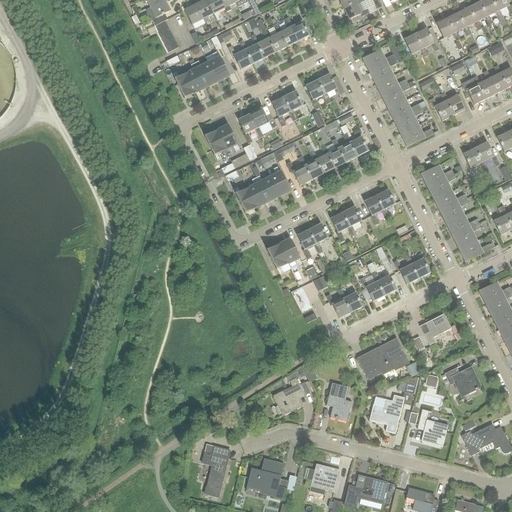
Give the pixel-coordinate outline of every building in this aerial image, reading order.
[(165,1),(163,0),(142,0),(144,4),(147,2),(150,9),(165,1)] [(214,15),(206,0),(196,6),(203,20),(205,23),(210,21),(208,17),(214,15)] [(224,9),(219,0),(206,0),(214,15),(217,21),(222,19),(218,12),(224,9)] [(235,4),(233,0),(219,0),(224,9),(226,13),(231,11),(229,7),(235,4)] [(242,0),(246,0),(255,15),(260,13),(255,3),(255,2),(254,0),(233,0),(235,4),(242,0)] [(339,0),(343,9),(356,3),(357,5),(361,3),(367,0),(339,0)] [(377,0),(371,0),(377,11),(382,8),(377,0)] [(480,3),(479,3),(487,18),(489,17),(495,14),(499,21),(503,19),(499,11),(497,12),(491,0),(486,0),(480,3)] [(491,0),(497,12),(499,11),(506,8),(510,16),(511,14),(511,9),(510,6),(509,6),(505,0),(491,0)] [(168,20),(165,15),(170,12),(165,1),(150,9),(147,11),(152,21),(151,21),(154,27),(164,21),(165,22),(168,20)] [(361,3),(357,5),(356,3),(343,9),(349,20),(361,15),(362,17),(369,14),(367,10),(364,11),(361,3)] [(469,8),(476,23),(478,22),(485,19),(488,26),(492,24),(489,17),(487,18),(479,3),(479,4),(469,9),(469,8)] [(203,20),(196,6),(185,11),(192,26),(203,20)] [(458,14),(465,29),(467,28),(474,24),(478,32),(482,30),(478,22),(476,23),(469,8),(468,9),(458,14)] [(448,19),(447,19),(455,34),(456,33),(463,30),(467,37),(471,35),(467,28),(465,29),(458,14),(448,19)] [(304,26),(307,33),(312,30),(306,18),(302,20),(305,25),(304,26)] [(251,29),(257,26),(254,19),(248,22),(251,29)] [(284,21),(288,29),(290,28),(297,42),(309,36),(302,23),(292,27),(288,19),(284,21)] [(460,40),(456,33),(455,34),(447,19),(447,20),(437,25),(437,24),(436,25),(443,39),(443,40),(452,35),(456,42),(460,40)] [(261,32),(265,30),(260,20),(256,22),(261,32)] [(165,22),(164,21),(154,27),(157,32),(167,27),(165,22)] [(272,26),(277,35),(279,34),(286,48),(297,42),(290,28),(288,29),(281,33),(276,24),(272,26)] [(170,32),(167,27),(157,32),(160,37),(170,32)] [(415,35),(422,50),(424,49),(431,46),(435,53),(439,51),(435,43),(434,44),(433,44),(427,30),(426,29),(425,30),(416,35),(415,35)] [(261,32),(265,41),(268,40),(274,54),(286,48),(279,34),(277,35),(270,39),(265,30),(261,32)] [(173,38),(170,32),(160,37),(163,43),(173,38)] [(221,36),(224,42),(233,38),(230,32),(221,36)] [(201,43),(196,34),(191,36),(196,45),(201,43)] [(428,56),(424,49),(422,50),(415,35),(415,36),(405,41),(405,40),(404,41),(411,55),(420,51),(424,58),(428,56)] [(250,38),(254,47),(256,46),(263,59),(274,54),(268,40),(265,41),(258,44),(254,36),(250,38)] [(175,43),(173,38),(163,43),(165,48),(175,43)] [(215,52),(220,49),(214,38),(209,41),(215,52)] [(238,43),(243,52),(245,51),(252,65),(263,59),(256,46),(254,47),(247,50),(242,41),(238,43)] [(165,48),(168,54),(178,48),(175,43),(165,48)] [(501,43),(495,46),(499,53),(505,51),(501,43)] [(472,55),(479,51),(476,46),(470,49),(472,55)] [(198,47),(191,51),(193,56),(201,52),(198,47)] [(240,70),(240,71),(252,65),(245,51),(243,52),(235,56),(231,47),(227,49),(231,58),(233,57),(233,58),(234,57),(240,70)] [(369,73),(395,60),(393,56),(384,60),(381,52),(380,51),(362,61),(369,73)] [(215,61),(208,64),(217,83),(229,77),(229,76),(228,76),(219,59),(220,59),(220,58),(219,59),(216,53),(212,55),(215,61)] [(177,56),(167,61),(169,65),(179,60),(177,56)] [(443,69),(447,67),(443,59),(439,61),(443,69)] [(375,86),(393,77),(389,69),(397,64),(395,60),(369,73),(375,86)] [(198,62),(194,64),(206,88),(217,83),(208,64),(201,68),(198,62)] [(190,66),(193,71),(186,75),(195,93),(206,88),(194,64),(190,66)] [(461,64),(450,70),(454,77),(465,71),(461,64)] [(493,68),(497,76),(499,75),(506,90),(507,89),(511,86),(511,73),(510,70),(510,69),(501,74),(498,66),(493,68)] [(483,74),(486,81),(488,80),(496,95),(506,90),(499,75),(497,76),(491,79),(487,72),(483,74)] [(174,81),(175,81),(184,98),(183,99),(184,99),(195,93),(186,75),(179,78),(176,73),(172,75),(175,80),(174,81)] [(329,76),(317,82),(324,95),(322,97),(327,105),(331,103),(326,94),(336,89),(329,76)] [(375,86),(381,98),(408,85),(405,80),(397,85),(393,77),(375,86)] [(472,79),(476,87),(477,86),(485,101),(485,100),(495,95),(496,95),(488,80),(486,81),(480,84),(476,77),(472,79)] [(434,86),(431,80),(419,86),(422,92),(434,86)] [(315,100),(322,97),(324,95),(317,82),(305,88),(306,88),(312,101),(311,102),(315,111),(320,109),(315,100)] [(475,106),(475,105),(484,100),(485,101),(477,86),(476,87),(469,90),(465,83),(461,85),(465,92),(466,92),(467,92),(473,106),(474,106),(475,106)] [(381,98),(387,111),(405,101),(401,93),(410,89),(408,85),(381,98)] [(295,92),(283,98),(290,112),(288,114),(293,123),(297,120),(292,112),(303,106),(302,106),(296,93),(295,92)] [(440,96),(444,103),(446,102),(453,117),(453,116),(463,111),(463,112),(464,111),(457,97),(457,96),(448,101),(444,94),(440,96)] [(281,117),(288,114),(290,112),(283,98),(271,105),(272,105),(278,118),(277,119),(281,128),(286,126),(281,117)] [(429,101),(433,109),(434,108),(435,108),(442,122),(441,122),(442,123),(443,122),(453,117),(446,102),(444,103),(437,106),(433,99),(429,101)] [(420,109),(418,105),(410,109),(405,101),(387,111),(394,123),(420,109)] [(337,117),(354,109),(351,102),(334,111),(337,117)] [(262,110),(262,109),(250,115),(257,129),(254,131),(259,139),(263,137),(258,129),(269,123),(272,130),(277,128),(271,115),(266,118),(262,110)] [(422,114),(420,109),(394,123),(400,135),(418,126),(414,118),(422,114)] [(318,111),(311,114),(317,127),(324,124),(318,111)] [(354,120),(351,114),(337,121),(341,127),(354,120)] [(247,134),(254,131),(257,129),(250,115),(238,121),(238,122),(245,135),(243,136),(248,145),(252,143),(247,134)] [(438,131),(435,125),(434,125),(438,132),(433,134),(430,130),(422,134),(418,126),(400,135),(406,147),(406,148),(438,132),(438,131)] [(232,147),(235,153),(239,151),(236,145),(237,145),(237,144),(236,145),(228,127),(228,126),(216,132),(225,151),(232,147)] [(359,129),(353,132),(356,137),(361,134),(359,129)] [(216,132),(204,138),(205,139),(205,138),(214,156),(213,156),(214,157),(214,156),(217,162),(221,160),(218,154),(225,151),(216,132)] [(511,140),(508,133),(497,139),(503,152),(503,153),(511,148),(511,140)] [(342,136),(347,145),(349,144),(356,158),(368,152),(361,139),(361,138),(351,143),(347,134),(342,136)] [(338,150),(345,164),(356,158),(349,144),(347,145),(340,149),(335,140),(331,142),(336,151),(338,150)] [(280,143),(271,147),(274,151),(282,147),(280,143)] [(487,144),(475,149),(482,164),(484,163),(491,159),(496,168),(500,166),(495,157),(494,157),(493,157),(487,144)] [(284,156),(295,151),(292,145),(281,150),(284,156)] [(249,162),(257,158),(250,146),(246,147),(243,149),(246,155),(249,162)] [(334,170),(345,164),(338,150),(336,151),(328,155),(324,146),(320,148),(324,157),(326,156),(334,170)] [(488,171),(484,163),(482,164),(475,149),(463,155),(463,156),(470,169),(480,165),(484,173),(488,171)] [(315,161),(322,175),(334,170),(326,156),(324,157),(317,160),(313,151),(309,153),(313,162),(315,161)] [(246,155),(238,159),(241,166),(249,162),(246,155)] [(297,159),(302,168),(304,167),(311,181),(322,175),(315,161),(313,162),(306,166),(302,157),(297,159)] [(290,163),(286,165),(291,174),(293,173),(293,174),(293,173),(299,186),(299,187),(311,181),(304,167),(302,168),(295,172),(290,163)] [(224,175),(235,170),(232,164),(221,170),(224,175)] [(506,166),(499,170),(505,182),(511,178),(506,166)] [(420,176),(427,189),(453,175),(451,171),(443,175),(439,167),(420,176)] [(256,168),(252,170),(256,178),(260,176),(256,168)] [(278,197),(290,192),(290,191),(289,191),(280,174),(281,174),(281,173),(280,174),(277,168),(273,170),(276,175),(269,179),(278,197)] [(225,177),(228,183),(238,177),(236,172),(225,177)] [(433,201),(451,192),(447,184),(456,180),(453,175),(427,189),(433,201)] [(259,177),(255,179),(267,203),(278,197),(269,179),(262,183),(259,177)] [(251,181),(254,186),(247,190),(256,208),(267,203),(255,179),(251,181)] [(483,191),(479,183),(474,185),(477,194),(483,191)] [(511,191),(509,185),(501,189),(504,195),(511,191)] [(247,190),(240,193),(237,188),(233,190),(236,195),(235,196),(236,196),(245,213),(244,214),(245,214),(256,208),(247,190)] [(388,191),(376,197),(383,211),(381,212),(385,221),(390,219),(385,210),(395,205),(394,205),(388,192),(388,191)] [(455,200),(451,192),(433,201),(439,213),(466,200),(464,196),(455,200)] [(374,216),(381,212),(383,211),(376,197),(364,203),(364,204),(365,204),(371,216),(371,217),(370,218),(374,227),(378,225),(374,216)] [(446,226),(464,217),(460,209),(468,204),(466,200),(439,213),(446,226)] [(503,218),(493,222),(494,223),(500,236),(511,230),(511,229),(505,217),(507,216),(503,207),(499,209),(503,218)] [(354,208),(342,214),(349,228),(347,229),(352,238),(356,236),(351,227),(361,222),(361,221),(354,209),(355,209),(354,208)] [(340,233),(347,229),(349,228),(342,214),(331,220),(331,221),(331,220),(338,233),(337,233),(338,234),(336,235),(341,244),(345,241),(340,233)] [(468,225),(464,217),(446,226),(452,238),(478,225),(476,220),(468,225)] [(321,225),(309,231),(316,245),(313,246),(318,255),(322,253),(317,244),(328,239),(327,238),(327,239),(321,226),(321,225)] [(458,250),(476,241),(472,233),(481,229),(478,225),(452,238),(458,250)] [(306,250),(313,246),(316,245),(309,231),(297,237),(297,238),(297,237),(304,250),(304,251),(302,252),(307,261),(311,259),(306,250)] [(412,240),(409,235),(398,240),(401,246),(412,240)] [(480,249),(476,241),(458,250),(464,263),(498,246),(495,239),(494,239),(498,246),(491,249),(489,245),(480,249)] [(295,261),(298,267),(301,265),(299,259),(299,258),(290,241),(291,241),(290,240),(278,246),(288,265),(295,261)] [(278,246),(267,252),(267,253),(268,252),(276,270),(276,271),(277,270),(280,276),(283,274),(281,268),(288,265),(278,246)] [(381,248),(376,251),(381,261),(386,259),(381,248)] [(404,258),(409,267),(411,266),(418,280),(430,274),(430,273),(429,273),(423,261),(423,260),(413,265),(408,256),(404,258)] [(406,285),(406,286),(418,280),(411,266),(409,267),(402,271),(397,262),(393,264),(398,273),(399,272),(399,273),(399,272),(406,285)] [(320,276),(315,267),(307,272),(311,280),(320,276)] [(346,267),(342,269),(345,276),(350,273),(346,267)] [(370,275),(375,284),(377,283),(384,297),(396,291),(396,290),(389,278),(390,277),(389,277),(379,282),(374,273),(370,275)] [(372,302),(372,303),(384,297),(377,283),(375,284),(368,288),(363,279),(359,281),(364,290),(365,289),(366,290),(366,289),(372,302)] [(319,280),(313,283),(317,293),(324,289),(319,280)] [(479,293),(485,305),(511,292),(509,288),(501,292),(497,284),(478,293),(479,293)] [(304,293),(301,288),(291,294),(293,299),(304,293)] [(337,292),(341,301),(344,300),(351,314),(362,308),(362,307),(356,295),(356,294),(355,294),(345,299),(341,290),(337,292)] [(491,318),(509,309),(505,301),(511,297),(511,293),(511,292),(485,305),(491,318)] [(304,293),(293,299),(294,301),(296,304),(307,299),(304,293)] [(339,319),(339,320),(351,314),(344,300),(341,301),(334,305),(330,296),(326,298),(330,307),(332,306),(332,307),(332,306),(339,319)] [(307,299),(296,304),(299,309),(309,304),(307,299)] [(309,304),(299,309),(301,314),(311,309),(312,309),(309,304)] [(511,314),(509,309),(491,318),(498,330),(511,323),(511,314)] [(316,319),(314,315),(304,320),(306,324),(316,319)] [(432,339),(451,330),(443,315),(425,325),(429,333),(424,335),(429,346),(435,343),(432,339)] [(511,323),(498,330),(504,343),(511,338),(511,323)] [(419,338),(412,341),(417,352),(424,349),(419,338)] [(394,369),(394,371),(408,364),(408,365),(409,364),(396,339),(357,359),(368,380),(370,379),(371,380),(372,380),(372,378),(374,377),(375,378),(376,377),(376,376),(378,375),(379,376),(380,376),(379,374),(382,373),(383,375),(394,369)] [(417,362),(406,367),(410,377),(422,372),(417,362)] [(309,384),(317,380),(310,367),(302,370),(309,384)] [(456,369),(444,375),(450,386),(454,384),(461,398),(480,388),(471,369),(458,375),(456,369)] [(413,394),(417,379),(416,378),(406,382),(404,392),(413,394)] [(298,400),(305,397),(296,379),(289,383),(291,388),(272,397),(282,417),(302,408),(298,400)] [(352,403),(345,401),(348,388),(332,384),(326,407),(332,408),(330,418),(347,423),(352,403)] [(385,432),(395,435),(404,399),(394,396),(392,402),(384,400),(382,408),(374,406),(370,421),(387,425),(385,432)] [(422,411),(418,426),(424,428),(421,442),(443,447),(448,426),(427,420),(429,413),(422,411)] [(411,413),(408,424),(415,425),(418,415),(411,413)] [(476,428),(473,422),(462,427),(465,433),(476,428)] [(496,442),(501,452),(502,453),(502,454),(503,454),(504,455),(505,455),(507,455),(508,454),(509,454),(511,452),(511,451),(500,428),(490,433),(487,428),(472,436),(470,433),(461,437),(471,457),(479,453),(478,451),(496,442)] [(207,446),(202,465),(211,467),(204,495),(218,498),(226,465),(224,465),(228,452),(230,452),(214,448),(207,446)] [(287,490),(278,487),(284,465),(268,461),(267,466),(262,465),(261,472),(251,470),(246,491),(284,501),(287,490)] [(340,472),(316,466),(314,471),(309,470),(306,480),(312,482),(310,487),(309,492),(324,496),(325,491),(334,493),(340,472)] [(387,484),(359,477),(355,489),(349,487),(344,507),(355,510),(355,509),(358,499),(381,505),(387,484)] [(408,489),(406,499),(414,501),(412,511),(415,511),(435,511),(438,502),(429,500),(430,495),(408,489)] [(479,507),(457,501),(454,511),(477,511),(478,511),(479,507)] [(338,511),(341,503),(334,502),(331,511),(338,511)]
